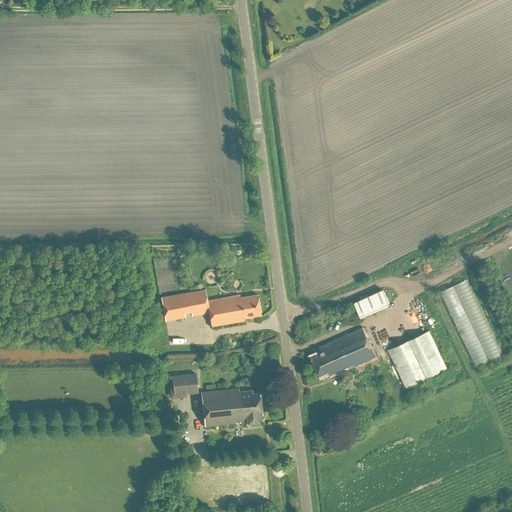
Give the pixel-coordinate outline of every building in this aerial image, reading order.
[(469,277),(441,289),(474,362),(501,350),(469,277)] [(352,300),(358,316),(390,302),(384,287),(352,300)] [(244,318),(261,315),(257,295),(240,298),(240,295),(207,301),(205,290),(161,298),(165,321),(185,317),(184,313),(191,312),(192,316),(209,313),(211,328),(212,328),(212,326),(244,321),(244,318)] [(377,357),(363,328),(364,328),(363,328),(331,342),(315,349),(318,355),(312,357),(320,375),(329,372),(330,375),(341,370),(342,372),(377,357)] [(429,331),(388,350),(406,388),(447,369),(429,331)] [(196,373),(168,375),(171,399),(186,397),(186,394),(198,393),(196,373)] [(205,426),(247,422),(247,424),(259,422),(258,415),(262,414),(260,393),(252,394),(252,390),(239,392),(238,389),(201,393),(205,426)]
